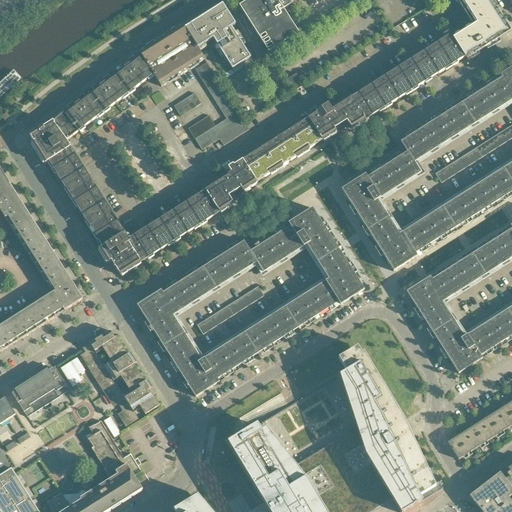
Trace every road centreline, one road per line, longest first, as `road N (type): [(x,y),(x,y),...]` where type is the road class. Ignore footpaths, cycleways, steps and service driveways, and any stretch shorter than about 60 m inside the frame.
road 1 (residential): [(187,423),(366,305),(392,308),(409,324),(439,375),(439,409)]
road 2 (residential): [(204,0),(101,62),(4,139)]
road 3 (residential): [(112,311),(4,139)]
road 4 (residential): [(112,311),(233,234)]
road 5 (residential): [(396,125),(511,43)]
road 6 (residential): [(187,423),(112,311)]
road 7 (residential): [(0,383),(112,311)]
